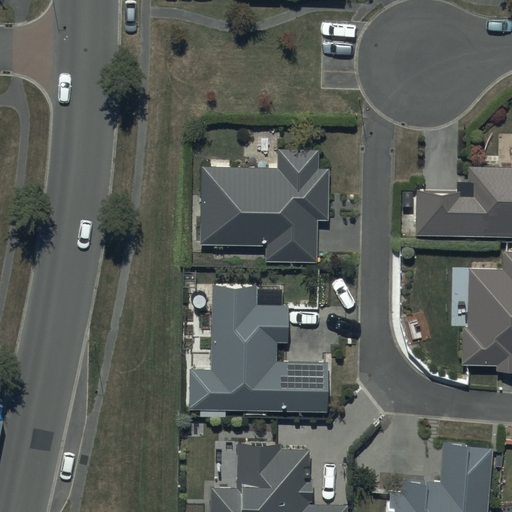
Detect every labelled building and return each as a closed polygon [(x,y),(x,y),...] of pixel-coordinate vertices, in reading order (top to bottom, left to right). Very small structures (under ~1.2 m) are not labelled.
[(199,164),(197,241),(264,242),(264,259),(312,259),(313,217),(325,217),(326,166),(316,166),(316,148),(275,147),(275,167),(230,167),(230,159),(210,159),(210,165),(199,164)] [(414,188),(413,232),(511,234),(511,164),(466,164),(465,179),(454,179),(454,189),(414,188)] [(460,324),(459,361),(494,362),(494,367),(511,367),(511,249),(500,249),(500,266),(466,266),(465,324),(460,324)] [(187,366),(187,406),(324,408),(325,358),(276,357),(276,340),(285,340),(285,303),(254,302),(254,284),(211,284),(210,366),(187,366)] [(210,483),(208,511),(345,511),(346,502),(309,501),(310,474),(307,474),(307,446),(280,446),(280,441),(236,440),(236,442),(226,442),(226,453),(234,453),(234,484),(210,483)] [(483,511),(488,444),(440,441),(437,480),(399,478),(398,489),(389,488),(386,511),(483,511)]
